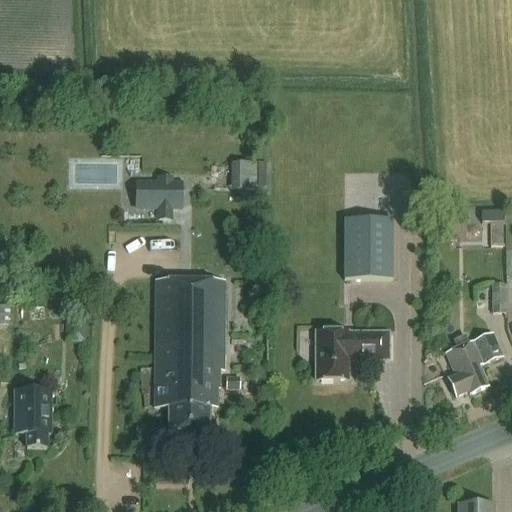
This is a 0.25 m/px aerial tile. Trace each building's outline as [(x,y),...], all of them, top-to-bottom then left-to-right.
[(253,194),(254,168),(235,168),(235,194),(253,194)] [(134,184),(134,212),(156,212),(156,223),(170,223),(170,212),(181,213),(182,184),(134,184)] [(482,225),(492,225),(503,225),(503,215),(481,216),(482,225)] [(390,285),(391,224),(342,224),(342,285),(390,285)] [(503,225),(492,225),(493,245),(504,244),(503,225)] [(219,374),(223,374),(224,284),(155,283),(154,411),(168,412),(168,437),(208,437),(208,412),(217,412),(217,393),(219,393),(219,374)] [(492,288),(493,316),(506,316),(506,288),(492,288)] [(93,341),(92,320),(72,321),(73,342),(93,341)] [(316,383),(348,383),(348,363),(388,363),(388,336),(348,336),(348,335),(315,335),(316,383)] [(492,337),(468,347),(464,338),(451,343),(454,352),(445,356),(455,379),(448,382),(456,400),(468,395),(469,398),(487,390),(478,370),(502,360),(492,337)] [(225,384),(225,395),(238,395),(239,384),(225,384)] [(26,452),(46,452),(46,438),(50,438),(50,394),(14,394),(14,438),(26,438),(26,452)]
